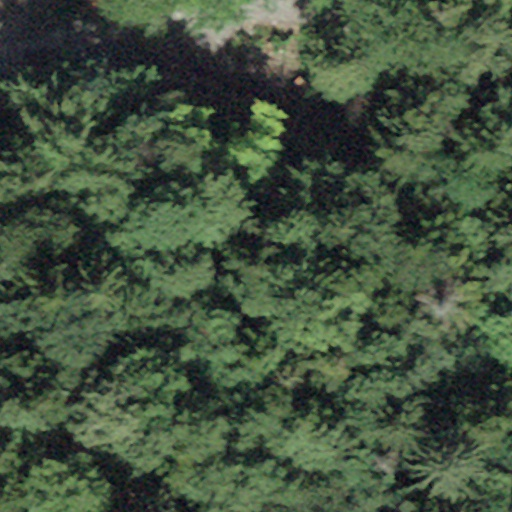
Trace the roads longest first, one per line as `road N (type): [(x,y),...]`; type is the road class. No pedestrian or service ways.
road 1 (track): [(511,102),(353,53),(195,18),(231,88),(375,147),(511,282)]
road 2 (track): [(195,18),(0,53)]
